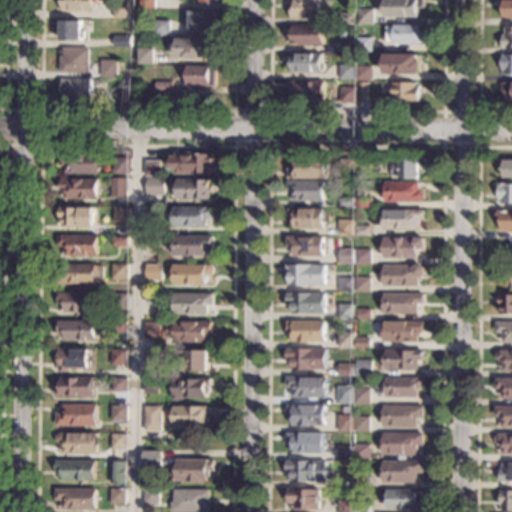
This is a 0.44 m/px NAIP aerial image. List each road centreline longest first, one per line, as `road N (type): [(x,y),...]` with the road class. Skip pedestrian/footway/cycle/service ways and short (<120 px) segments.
road 1 (residential): [(19,511),(26,0)]
road 2 (residential): [(461,511),(465,0)]
road 3 (residential): [(252,511),(254,0)]
road 4 (residential): [(511,128),(0,127)]
